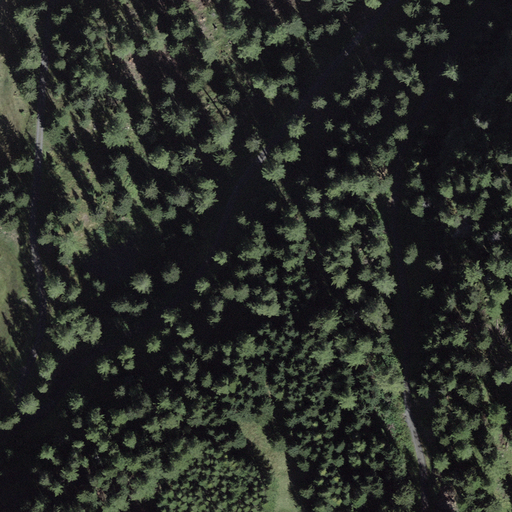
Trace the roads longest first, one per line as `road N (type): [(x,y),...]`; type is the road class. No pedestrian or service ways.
road 1 (track): [(56,0),(28,200),(46,299),(46,340),(20,385),(29,425),(195,260),(283,117),(398,0)]
road 2 (track): [(483,0),(462,24),(400,157),(395,246),(408,310),(406,400),(426,511)]
